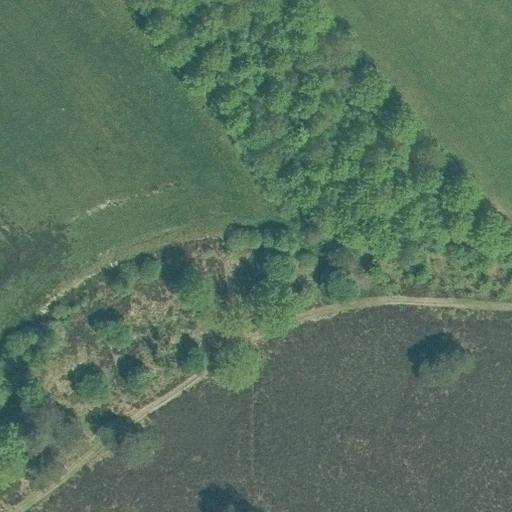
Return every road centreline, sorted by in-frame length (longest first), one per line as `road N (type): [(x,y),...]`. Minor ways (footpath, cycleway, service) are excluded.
road 1 (track): [(511,305),(347,302),(293,317),(209,363),(14,511)]
road 2 (track): [(289,226),(319,239),(392,300)]
